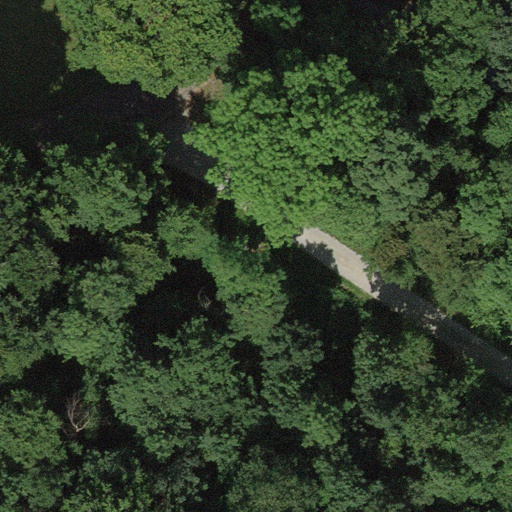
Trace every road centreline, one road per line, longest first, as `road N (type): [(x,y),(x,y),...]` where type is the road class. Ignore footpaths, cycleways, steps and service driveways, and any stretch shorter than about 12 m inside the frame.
road 1 (track): [(110,119),(511,391)]
road 2 (track): [(0,131),(110,119),(198,75),(274,0)]
